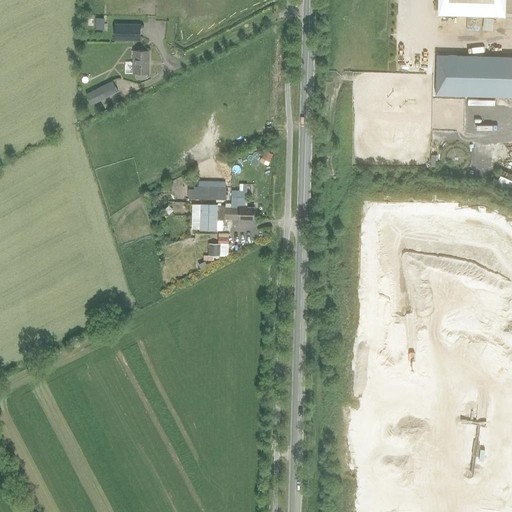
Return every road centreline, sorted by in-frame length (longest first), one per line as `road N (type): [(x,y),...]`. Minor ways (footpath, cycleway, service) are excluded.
road 1 (primary): [(291,511),(309,0)]
road 2 (unclassified): [(289,0),(282,239)]
road 3 (track): [(309,13),(285,13),(176,67)]
